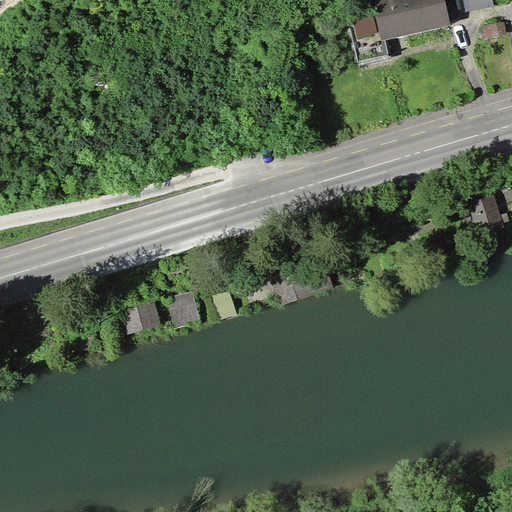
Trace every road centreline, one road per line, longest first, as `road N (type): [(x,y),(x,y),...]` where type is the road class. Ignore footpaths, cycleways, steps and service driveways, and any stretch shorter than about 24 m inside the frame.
road 1 (primary): [(511,126),(0,278)]
road 2 (track): [(0,217),(119,195),(233,159),(245,205)]
